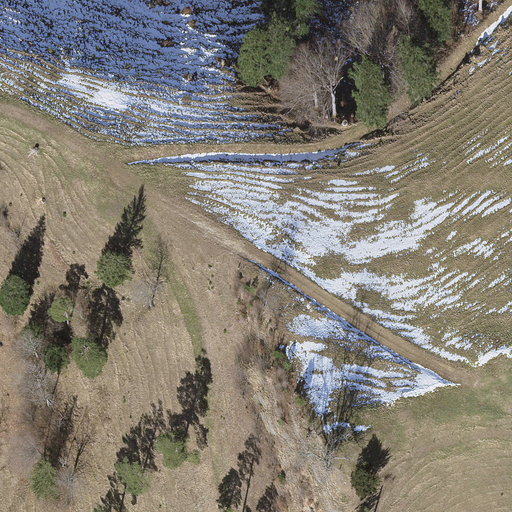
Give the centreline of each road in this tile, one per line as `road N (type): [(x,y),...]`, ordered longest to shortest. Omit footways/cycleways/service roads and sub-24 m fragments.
road 1 (track): [(511,369),(478,376),(439,367),(119,173),(0,117)]
road 2 (track): [(119,173),(187,315),(215,511)]
